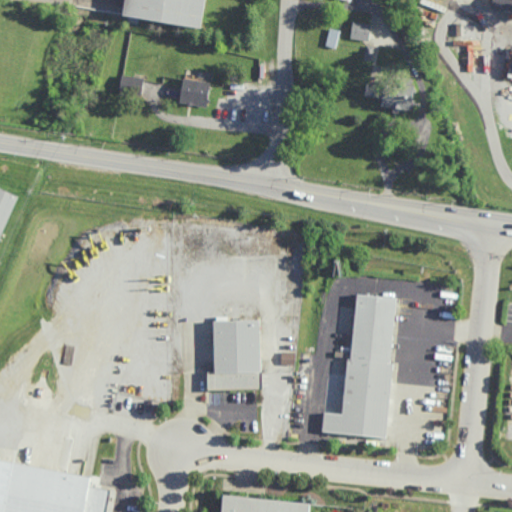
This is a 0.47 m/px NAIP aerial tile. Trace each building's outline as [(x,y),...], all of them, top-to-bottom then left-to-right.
[(205,0),(201,27),(139,16),(137,24),(128,22),(129,16),(125,15),(123,14),(125,0),(205,0)] [(511,10),(493,8),(493,6),(494,0),(511,0),(511,10)] [(377,30),(363,28),(364,18),(378,20),(378,25),(377,29),(377,30)] [(351,39),(369,41),(371,24),(353,21),(351,39)] [(337,48),(326,45),(331,28),(341,31),(337,48)] [(377,60),(374,60),(365,59),(366,49),(367,37),(381,40),(377,60)] [(144,78),(141,96),(119,92),(120,88),(117,87),(119,77),(121,78),(122,74),(144,78)] [(207,107),(188,104),(188,103),(180,102),(184,78),(211,82),(207,107)] [(412,110),(382,105),(384,99),(366,96),(368,83),(386,86),(387,80),(416,85),(412,110)] [(0,241),(0,188),(20,197),(0,241)] [(392,362),(394,362),(385,439),(323,432),(325,411),(343,413),(349,359),(351,359),(358,296),(398,300),(392,362)] [(229,323),(261,322),(263,386),(209,388),(209,371),(216,370),(215,322),(218,322),(217,318),(229,317),(229,323)] [(90,475),(88,485),(110,490),(105,511),(0,511),(0,463),(1,458),(90,475)] [(309,511),(222,511),(224,493),(311,503),(309,511)]
